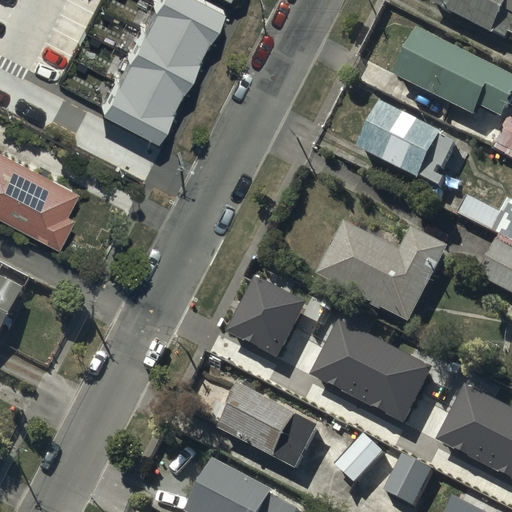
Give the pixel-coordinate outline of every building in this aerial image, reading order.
[(221,1),(219,0),(152,0),(100,100),(155,129),(221,1)] [(511,0),(430,0),(429,3),(494,35),(495,32),(507,38),(510,33),(511,33),(511,0)] [(21,38),(0,26),(0,56),(8,61),(21,38)] [(511,107),(511,75),(419,30),(395,79),(476,118),(480,111),(504,123),(511,107)] [(445,135),(384,104),(362,149),(439,188),(443,180),(437,177),(441,167),(445,169),(457,144),(444,138),(445,135)] [(511,119),(499,144),(511,150),(511,119)] [(77,186),(0,146),(0,210),(58,240),(72,213),(65,209),(77,186)] [(503,214),(469,197),(459,216),(511,241),(511,203),(509,202),(503,214)] [(403,253),(346,223),(319,275),(375,304),(373,307),(381,312),(383,308),(410,322),(449,249),(415,231),(403,253)] [(511,249),(499,243),(481,277),(511,293),(511,249)] [(308,306),(259,279),(230,334),(279,360),(308,306)] [(0,331),(20,292),(0,281),(0,331)] [(435,370),(342,322),(313,378),(406,426),(435,370)] [(321,428),(241,386),(230,408),(234,410),(223,430),(299,470),(321,428)] [(511,409),(468,387),(439,443),(511,480),(511,409)] [(384,454),(365,436),(337,466),(356,483),(384,454)] [(436,472),(405,456),(386,491),(417,507),(436,472)] [(276,493),(216,462),(190,511),(301,511),(274,497),(276,493)] [(479,511),(458,501),(452,511),(479,511)]
